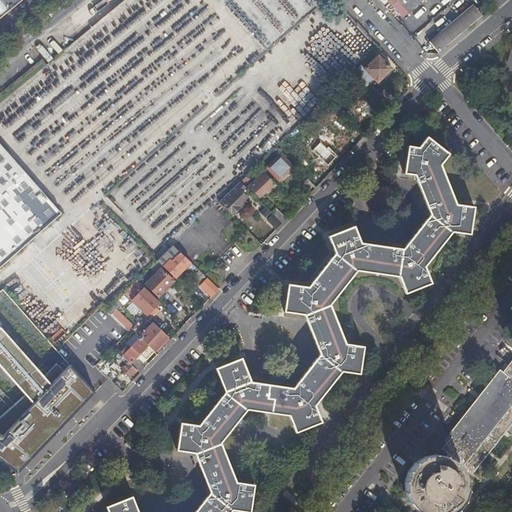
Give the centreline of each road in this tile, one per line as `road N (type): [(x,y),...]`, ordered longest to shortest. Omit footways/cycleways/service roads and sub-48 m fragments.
road 1 (residential): [(7,508),(130,399),(430,78)]
road 2 (residential): [(263,511),(511,200)]
road 3 (residential): [(341,511),(511,297)]
road 4 (unknown): [(228,295),(260,313),(294,315),(306,337),(299,348),(271,350),(207,317)]
